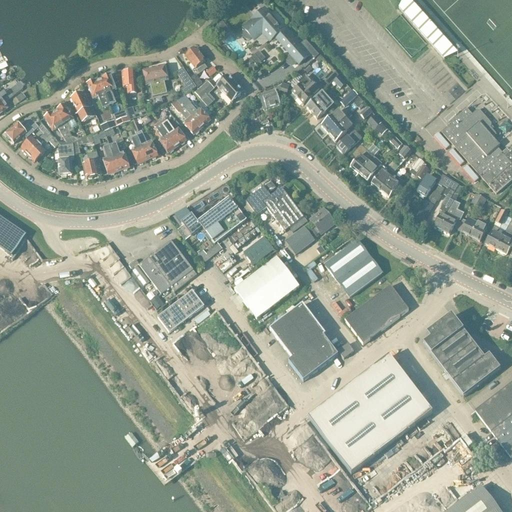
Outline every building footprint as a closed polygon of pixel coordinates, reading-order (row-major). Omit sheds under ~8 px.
[(444,61),(456,56),(406,0),(404,0),(399,10),(444,61)] [(285,29),(283,31),(265,11),(263,12),(262,12),(260,12),(259,13),(258,13),(258,14),(257,14),(257,15),(256,16),(256,17),(256,18),(243,30),(254,42),(263,34),(271,42),(275,39),(299,66),(309,57),(285,29)] [(211,32),(218,39),(229,30),(222,22),(211,32)] [(313,50),(305,42),(301,45),(308,54),(313,50)] [(203,65),(205,63),(195,50),(194,51),(193,51),(190,53),(190,54),(185,58),(199,76),(207,70),(203,65)] [(244,65),(250,72),(265,59),(259,52),(244,65)] [(314,61),(319,57),(314,52),(310,56),(314,61)] [(164,87),(163,83),(168,82),(164,67),(154,70),(142,72),(146,87),(150,86),(151,91),(153,97),(166,94),(164,87)] [(307,75),(312,70),(308,67),(304,71),(307,75)] [(210,78),(216,73),(213,69),(207,73),(210,78)] [(183,70),(176,74),(183,84),(189,80),(183,70)] [(334,83),(339,79),(332,72),(322,82),(328,87),(333,82),(334,83)] [(134,74),(128,74),(127,73),(125,73),(124,74),(122,74),(123,89),(127,89),(127,95),(136,95),(134,74)] [(197,89),(202,86),(195,76),(190,79),(197,89)] [(293,81),(291,88),(295,92),(292,95),(303,107),(318,93),(305,79),(303,81),(298,76),(293,81)] [(104,80),(99,81),(109,109),(116,106),(114,101),(118,99),(115,92),(116,92),(110,77),(109,78),(107,77),(105,78),(104,80)] [(232,105),(243,95),(227,77),(216,87),(232,105)] [(338,88),(343,83),(339,79),(334,83),(338,88)] [(103,111),(109,109),(99,81),(93,84),(92,83),(89,84),(89,85),(87,86),(93,101),(98,99),(103,111)] [(206,97),(213,90),(208,84),(195,95),(201,102),(206,97)] [(286,99),(289,87),(282,85),(278,97),(286,99)] [(0,103),(11,95),(10,94),(8,91),(0,97),(0,103)] [(266,111),(280,107),(275,92),(258,98),(259,102),(262,112),(266,111)] [(344,108),(357,97),(353,92),(340,104),(344,108)] [(14,108),(26,99),(23,94),(11,103),(14,108)] [(85,94),(82,96),(84,99),(89,110),(91,108),(85,94)] [(4,105),(13,98),(11,95),(0,103),(0,116),(7,111),(4,105)] [(82,124),(93,119),(93,118),(90,111),(89,110),(84,99),(82,96),(82,95),(77,97),(75,97),(73,98),(72,100),(71,100),(78,115),(82,124)] [(317,121),(332,107),(321,95),(314,101),(306,108),(317,121)] [(184,110),(190,104),(184,97),(178,103),(184,110)] [(206,97),(201,102),(207,108),(212,104),(206,97)] [(178,103),(177,104),(176,103),(172,107),(178,114),(179,113),(180,114),(183,111),(183,110),(184,110),(178,103)] [(200,111),(197,114),(189,106),(185,110),(202,130),(205,127),(207,127),(209,126),(209,124),(210,123),(200,111)] [(68,124),(73,121),(64,107),(61,107),(59,109),(59,111),(55,113),(68,135),(73,132),(68,124)] [(132,109),(126,111),(129,118),(130,122),(146,116),(145,111),(134,115),(132,109)] [(372,114),(367,109),(360,115),(364,120),(372,114)] [(476,112),(472,116),(466,109),(448,125),(449,126),(441,134),(496,196),(511,181),(511,149),(504,157),(498,150),(500,148),(493,140),(495,138),(495,135),(490,129),(491,128),(491,125),(479,112),(476,112)] [(199,133),(202,130),(185,110),(180,115),(187,123),(184,126),(194,137),(195,136),(197,136),(199,134),(199,133)] [(338,112),(321,128),(329,136),(340,126),(340,125),(345,120),(342,117),(338,112)] [(68,135),(55,113),(50,116),(48,115),(46,117),(45,119),(44,120),(53,133),(57,130),(63,139),(68,147),(73,145),(74,144),(70,138),(68,135)] [(145,127),(151,123),(147,117),(141,121),(145,127)] [(375,117),(367,124),(374,132),(375,131),(381,125),(381,124),(377,120),(375,117)] [(114,123),(116,128),(129,123),(127,118),(114,123)] [(231,124),(235,128),(242,121),(237,118),(231,124)] [(347,133),(352,128),(345,120),(340,125),(340,126),(329,136),(335,144),(347,133)] [(147,146),(143,136),(136,121),(131,123),(133,129),(134,131),(148,163),(152,161),(153,161),(155,160),(156,159),(158,158),(152,144),(147,146)] [(103,133),(116,128),(114,123),(114,122),(100,127),(103,133)] [(177,130),(173,133),(165,122),(160,125),(177,149),(181,147),(182,147),(184,146),(185,144),(186,143),(177,130)] [(34,133),(38,129),(33,123),(29,127),(27,125),(22,129),(23,131),(22,131),(17,125),(5,136),(6,137),(6,139),(8,141),(9,141),(14,146),(23,137),(26,140),(34,133)] [(160,125),(159,124),(154,128),(157,131),(163,140),(159,143),(168,156),(170,155),(171,155),(173,153),(173,152),(177,149),(160,125)] [(387,132),(383,127),(381,125),(375,131),(381,137),(387,132)] [(46,137),(49,135),(42,129),(39,131),(44,136),(36,143),(33,140),(21,151),(24,154),(24,155),(25,157),(27,157),(28,158),(47,138),(46,137)] [(107,139),(115,136),(113,130),(105,133),(107,139)] [(143,164),(148,163),(134,131),(128,134),(136,151),(131,153),(137,167),(139,166),(140,167),(143,166),(143,164)] [(99,141),(106,139),(104,133),(92,137),(95,147),(101,145),(99,141)] [(361,140),(358,137),(354,133),(347,139),(336,149),(343,157),(361,140)] [(442,149),(447,145),(439,136),(434,139),(442,149)] [(402,146),(398,142),(393,137),(388,142),(393,147),(397,151),(402,146)] [(53,140),(51,142),(47,138),(28,158),(28,160),(30,161),(31,161),(34,164),(45,153),(42,149),(49,143),(55,150),(59,146),(53,140)] [(79,147),(93,144),(91,138),(82,141),(74,144),(73,145),(74,152),(74,157),(80,155),(79,147)] [(74,161),(74,157),(74,152),(73,145),(68,147),(58,148),(59,163),(58,163),(59,178),(61,178),(61,179),(66,179),(66,177),(72,177),(70,162),(74,161)] [(124,155),(120,157),(116,147),(110,149),(119,174),(123,172),(125,173),(127,172),(128,171),(129,170),(124,155)] [(365,151),(361,147),(357,151),(361,155),(350,168),(359,175),(373,158),(365,151)] [(404,162),(411,154),(405,148),(397,157),(401,160),(404,162)] [(115,175),(119,174),(110,149),(104,151),(108,161),(103,163),(108,178),(110,177),(111,177),(114,177),(115,175)] [(100,168),(99,164),(97,154),(87,156),(89,165),(83,166),(86,180),(88,180),(89,181),(92,180),(93,179),(99,178),(97,169),(100,168)] [(376,171),(381,165),(373,158),(359,175),(367,182),(376,171)] [(414,178),(424,165),(419,160),(411,170),(413,172),(411,175),(414,178)] [(422,181),(428,171),(423,168),(416,178),(422,181)] [(380,193),(393,175),(385,169),(381,175),(380,174),(371,186),(380,193)] [(397,188),(401,182),(393,175),(380,193),(388,200),(397,188)] [(442,187),(446,180),(442,177),(436,186),(438,187),(430,198),(437,202),(445,189),(442,187)] [(425,199),(436,183),(427,178),(417,194),(425,199)] [(450,201),(458,187),(452,183),(444,197),(447,199),(441,209),(439,212),(441,213),(440,217),(439,217),(433,229),(440,233),(446,220),(449,222),(451,218),(447,216),(454,203),(450,201)] [(458,187),(450,201),(454,203),(458,197),(462,189),(458,187)] [(282,189),(270,198),(263,189),(246,202),(257,217),(266,209),(275,221),(271,224),(280,236),(284,232),(285,233),(289,229),(293,234),(307,223),(282,189)] [(481,210),(485,202),(475,196),(470,205),(481,210)] [(214,246),(246,222),(229,200),(197,224),(191,216),(180,225),(191,238),(201,229),(214,246)] [(418,220),(424,211),(421,209),(415,218),(418,220)] [(316,238),(334,224),(324,212),(320,216),(318,214),(309,221),(316,230),(312,233),(316,238)] [(501,227),(507,215),(501,212),(494,224),(501,227)] [(0,218),(0,249),(7,254),(12,258),(26,236),(21,233),(0,218)] [(449,237),(457,221),(451,218),(449,222),(446,220),(440,233),(449,237)] [(483,228),(477,225),(468,220),(461,234),(470,239),(479,244),(487,230),(489,225),(485,223),(483,228)] [(505,232),(500,230),(494,227),(485,246),(495,251),(505,232)] [(295,257),(314,242),(304,229),(285,244),(295,257)] [(506,257),(511,244),(511,236),(505,232),(495,251),(506,257)] [(253,268),(274,252),(264,240),(243,256),(253,268)] [(174,294),(196,277),(171,243),(139,267),(160,297),(170,289),(174,294)] [(383,277),(381,275),(357,243),(325,267),(349,299),(375,280),(376,281),(383,277)] [(205,255),(204,253),(203,252),(196,257),(202,266),(221,251),(217,245),(205,255)] [(321,247),(316,251),(320,256),(324,252),(321,247)] [(257,322),(299,289),(277,260),(234,292),(257,322)] [(135,261),(128,267),(131,270),(138,265),(135,261)] [(137,279),(144,287),(146,285),(149,283),(138,268),(135,270),(132,272),(136,277),(139,275),(140,277),(137,279)] [(363,346),(408,312),(390,288),(345,322),(363,346)] [(204,309),(192,294),(157,320),(169,335),(204,309)] [(293,329),(310,317),(302,306),(286,319),(293,329)] [(301,339),(317,326),(310,317),(293,329),(301,339)] [(479,349),(477,351),(451,318),(427,336),(430,341),(423,347),(463,399),(500,371),(485,352),(483,354),(479,349)] [(277,342),(293,329),(286,319),(269,331),(277,342)] [(323,338),(325,337),(317,326),(301,339),(308,349),(314,344),(323,337),(323,338)] [(284,351),(301,339),(293,329),(277,342),(284,351)] [(338,357),(323,338),(323,337),(314,344),(329,364),(338,357)] [(292,361),(297,357),(305,351),(308,349),(301,339),(284,351),(292,361)] [(320,370),(329,364),(314,344),(308,349),(305,351),(320,370)] [(343,361),(353,354),(347,346),(337,353),(343,361)] [(312,377),(320,370),(305,351),(297,357),(312,377)] [(303,384),(312,377),(297,357),(292,361),(288,364),(303,384)] [(351,477),(432,415),(389,358),(308,420),(351,477)] [(491,435),(511,418),(511,385),(475,413),(491,435)] [(511,418),(491,435),(511,460),(511,458),(511,418)] [(498,511),(482,490),(480,488),(448,511),(498,511)]
